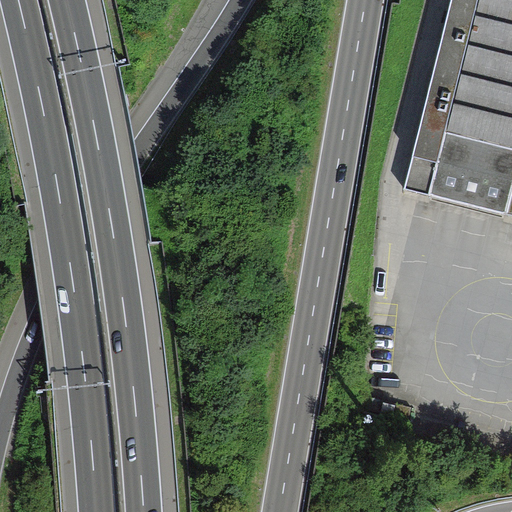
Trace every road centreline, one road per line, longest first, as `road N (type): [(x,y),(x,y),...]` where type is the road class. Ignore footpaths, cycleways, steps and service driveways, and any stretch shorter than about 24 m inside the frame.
road 1 (motorway): [(279,511),(365,0)]
road 2 (motorway): [(16,0),(60,206),(96,511)]
road 3 (motorway): [(143,511),(107,196),(65,0)]
road 4 (motorway): [(241,0),(57,287),(0,435)]
road 5 (unknown): [(438,0),(393,170),(392,202),(414,231),(511,261)]
